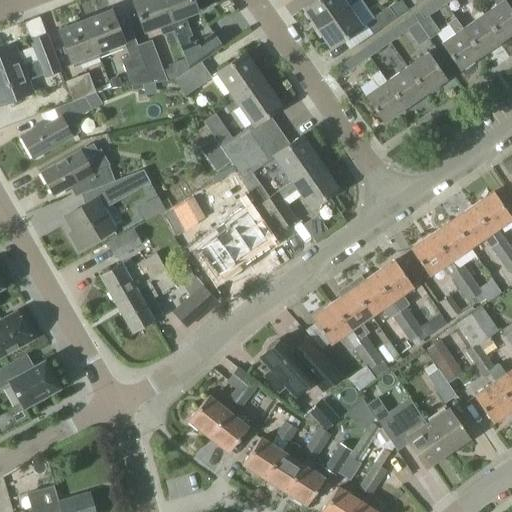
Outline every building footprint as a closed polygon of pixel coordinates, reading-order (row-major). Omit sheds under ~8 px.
[(163,25),(166,33),(173,31),(161,0),(137,0),(132,2),(144,33),(163,25)] [(191,0),(161,0),(173,31),(183,57),(189,53),(184,41),(191,39),(183,17),(196,12),(191,0)] [(318,29),(347,8),(347,7),(357,0),(315,0),(304,8),(318,29)] [(423,19),(444,4),(441,0),(433,0),(429,3),(417,11),(423,19)] [(501,41),(511,33),(511,11),(504,0),(483,15),(501,41)] [(372,34),(395,17),(388,6),(364,23),(372,34)] [(347,8),(318,29),(331,48),(361,28),(347,8)] [(98,59),(125,48),(111,10),(84,20),(98,59)] [(480,56),(501,41),(483,15),(462,30),(480,56)] [(0,104),(30,93),(20,67),(36,61),(43,78),(61,71),(46,33),(45,33),(39,17),(24,23),(30,39),(28,40),(31,47),(15,53),(13,48),(0,52),(0,104)] [(480,56),(462,30),(453,17),(445,23),(454,35),(440,44),(459,71),(480,56)] [(383,34),(389,43),(411,28),(405,19),(383,34)] [(73,68),(98,59),(84,20),(58,30),(73,68)] [(363,48),(369,57),(389,43),(383,34),(363,48)] [(200,64),(221,50),(213,37),(189,53),(183,57),(189,71),(200,64)] [(139,53),(150,83),(166,80),(151,40),(136,45),(139,53)] [(336,67),(342,75),(369,57),(363,48),(336,67)] [(130,86),(150,83),(139,53),(120,60),(130,86)] [(406,67),(424,94),(446,79),(428,53),(406,67)] [(227,105),(262,81),(243,54),(217,72),(230,91),(221,97),(227,105)] [(200,64),(189,71),(175,81),(185,97),(211,80),(200,64)] [(404,108),(424,94),(406,67),(386,81),(385,82),(404,108)] [(382,123),(404,108),(385,82),(386,81),(379,71),(370,76),(378,87),(364,96),(382,123)] [(65,81),(72,101),(95,92),(87,73),(65,81)] [(262,81),(227,105),(231,111),(240,105),(253,125),(279,107),(262,81)] [(32,158),(79,132),(73,119),(91,109),(105,101),(100,90),(95,92),(72,101),(53,108),(57,118),(38,128),(36,126),(19,135),(32,158)] [(231,162),(257,144),(246,129),(220,147),(231,162)] [(291,181),(318,162),(300,136),(273,154),(287,174),(280,179),(285,186),(292,181),(291,181)] [(511,157),(501,141),(485,151),(504,180),(511,174),(511,157)] [(235,172),(244,188),(248,185),(243,178),(268,160),(257,144),(231,162),(237,171),(235,172)] [(54,194),(68,186),(74,196),(80,194),(114,181),(108,165),(97,169),(85,148),(41,172),(54,194)] [(276,191),(283,201),(290,196),(289,195),(297,190),(310,208),(336,189),(318,162),(291,181),(292,181),(285,186),(276,191)] [(113,227),(102,209),(132,191),(130,188),(148,179),(143,170),(124,177),(114,181),(80,194),(84,205),(66,215),(75,230),(69,233),(78,248),(113,227)] [(221,191),(216,183),(206,188),(210,197),(221,191)] [(210,197),(206,188),(195,194),(200,203),(210,197)] [(258,204),(277,230),(294,218),(283,201),(276,191),(258,204)] [(511,250),(511,249),(497,227),(511,218),(493,192),(472,206),(497,243),(490,248),(499,260),(511,250)] [(197,210),(193,201),(182,207),(187,216),(197,210)] [(482,237),(490,248),(497,243),(472,206),(452,221),(469,246),(482,237)] [(267,239),(249,213),(232,225),(250,251),(267,239)] [(309,216),(293,226),(305,243),(320,233),(309,216)] [(452,221),(431,235),(449,260),(456,255),(469,246),(452,221)] [(250,251),(232,225),(217,235),(235,262),(250,251)] [(129,249),(121,234),(107,241),(115,256),(129,249)] [(235,262),(217,235),(198,248),(217,275),(235,262)] [(472,279),(463,265),(456,270),(449,260),(431,235),(410,249),(428,275),(440,267),(447,277),(449,276),(458,289),(472,279)] [(511,270),(511,250),(499,260),(508,273),(511,270)] [(115,303),(167,273),(155,252),(134,265),(130,259),(121,264),(121,263),(100,275),(115,303)] [(411,286),(394,261),(373,275),(390,300),(398,312),(391,316),(400,329),(414,319),(398,295),(411,286)] [(167,273),(115,303),(131,331),(152,319),(141,300),(149,295),(150,298),(173,284),(167,273)] [(398,312),(390,300),(373,275),(363,282),(360,277),(349,284),(352,289),(370,314),(380,308),(388,319),(391,316),(398,312)] [(472,279),(458,289),(466,301),(480,291),(479,289),(472,279)] [(360,321),(370,314),(352,289),(349,284),(337,292),(341,297),(332,303),(349,329),(356,339),(365,335),(368,333),(360,321)] [(185,326),(214,300),(202,286),(172,312),(185,326)] [(439,302),(450,319),(460,312),(448,295),(439,302)] [(328,343),(349,329),(332,303),(311,317),(318,327),(308,334),(320,350),(329,343),(328,343)] [(498,331),(481,306),(455,324),(470,347),(478,345),(498,331)] [(0,355),(31,339),(28,333),(31,331),(23,316),(19,318),(16,312),(0,321),(0,355)] [(423,332),(414,319),(407,324),(400,329),(409,342),(423,332)] [(511,322),(500,330),(511,348),(511,322)] [(271,341),(268,344),(265,352),(260,356),(271,369),(265,374),(277,389),(284,383),(293,394),(311,378),(321,389),(338,374),(306,338),(295,348),(284,335),(279,340),(271,341)] [(373,347),(365,335),(356,339),(349,344),(359,357),(373,347)] [(440,367),(451,360),(439,342),(428,350),(440,367)] [(465,351),(474,364),(486,356),(478,345),(470,347),(465,351)] [(388,369),(385,365),(382,361),(382,360),(373,347),(359,357),(368,370),(370,369),(375,379),(388,369)] [(494,366),(486,356),(474,364),(481,375),(487,371),(494,366)] [(8,381),(22,407),(58,388),(43,362),(8,381)] [(498,363),(494,366),(487,371),(494,381),(511,406),(511,405),(511,368),(505,373),(498,363)] [(428,375),(426,376),(444,402),(455,395),(437,369),(436,369),(434,365),(426,371),(428,375)] [(258,383),(259,383),(238,366),(225,381),(235,389),(241,394),(244,389),(249,393),(258,383)] [(490,420),(511,406),(494,381),(473,395),(490,420)] [(261,416),(276,397),(258,383),(249,393),(244,389),(241,394),(235,389),(227,398),(233,403),(227,410),(207,435),(228,451),(247,426),(234,416),(241,407),(240,406),(244,402),(261,416)] [(423,465),(445,451),(426,423),(415,407),(401,417),(400,414),(393,412),(388,415),(367,385),(358,391),(388,437),(395,433),(401,442),(404,443),(407,441),(423,465)] [(227,410),(207,394),(188,419),(207,435),(227,410)] [(448,409),(426,423),(445,451),(466,437),(448,409)] [(264,477),(281,450),(298,424),(287,416),(270,443),(260,436),(242,463),(264,477)] [(380,428),(371,422),(343,464),(353,471),(359,463),(357,461),(374,436),(381,445),(389,440),(380,428)] [(318,426),(310,438),(316,442),(322,446),(330,434),(324,430),(318,426)] [(315,458),(322,446),(316,442),(310,438),(305,445),(302,450),(315,458)] [(335,475),(351,450),(339,443),(323,468),(335,475)] [(301,464),(296,460),(292,457),(284,452),(281,451),(281,450),(264,477),(284,490),(301,464)] [(317,460),(315,458),(302,450),(296,460),(301,464),(284,490),(305,504),(322,478),(311,470),(317,460)] [(374,462),(366,475),(378,482),(386,470),(374,462)] [(358,487),(370,495),(378,482),(366,475),(358,487)] [(349,511),(357,500),(336,486),(318,511),(349,511)] [(57,503),(32,510),(31,508),(16,511),(93,511),(88,492),(57,501),(57,503)] [(375,511),(357,500),(349,511),(375,511)]
